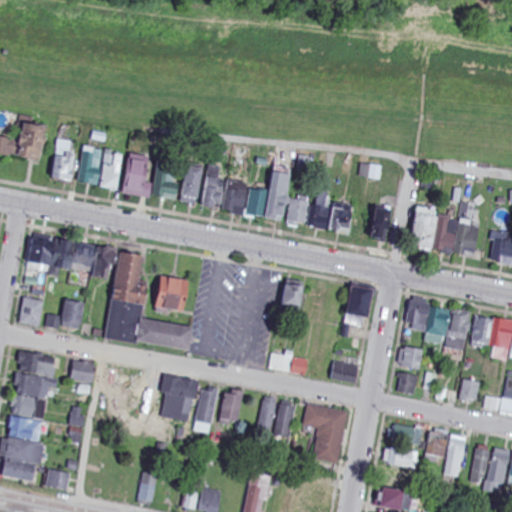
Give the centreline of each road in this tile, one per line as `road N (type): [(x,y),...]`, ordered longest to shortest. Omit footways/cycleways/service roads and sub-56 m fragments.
road 1 (secondary): [(511,298),(0,200)]
road 2 (residential): [(368,401),(0,333)]
road 3 (residential): [(347,511),(411,161)]
road 4 (residential): [(511,175),(163,132)]
road 5 (residential): [(511,428),(368,401)]
